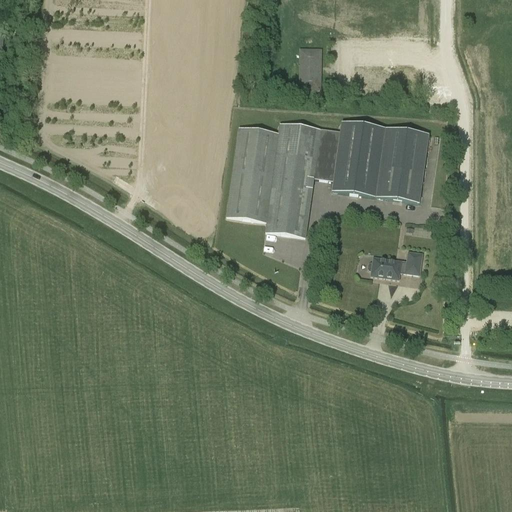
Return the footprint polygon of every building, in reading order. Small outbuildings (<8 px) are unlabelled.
[(391,22),(423,22),(423,0),(344,0),(344,21),(379,21),(380,0),(391,0),(391,22)] [(511,0),(451,0),(451,7),(511,9),(511,87),(488,86),(490,45),(467,44),(465,85),(482,86),(481,112),(511,112),(511,160),(481,160),(480,184),(511,185),(511,225),(504,225),(503,246),(511,246),(511,0)] [(321,52),(299,52),(298,93),(321,93),(321,52)] [(422,53),(375,52),(375,76),(422,77),(422,53)] [(428,136),(340,124),(339,135),(279,126),(278,136),(238,130),(225,221),(266,226),(264,236),(305,242),(313,182),(333,185),(331,195),(419,207),(428,136)] [(503,267),(504,251),(493,250),(492,267),(503,267)] [(370,276),(369,281),(399,285),(400,278),(420,281),(423,258),(407,255),(406,265),(373,261),(372,267),(370,267),(368,268),(367,273),(369,275),(370,276)]
